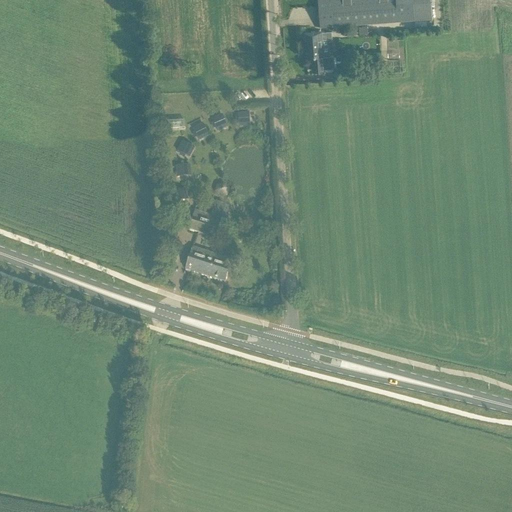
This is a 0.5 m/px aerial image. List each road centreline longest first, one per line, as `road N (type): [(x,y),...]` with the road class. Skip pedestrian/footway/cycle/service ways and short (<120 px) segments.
road 1 (unclassified): [(289,343),(269,0)]
road 2 (primary): [(24,264),(74,290),(286,358)]
road 3 (primary): [(289,343),(24,264)]
road 4 (primary): [(471,398),(451,385),(289,343)]
road 5 (primary): [(286,358),(449,400),(471,398)]
